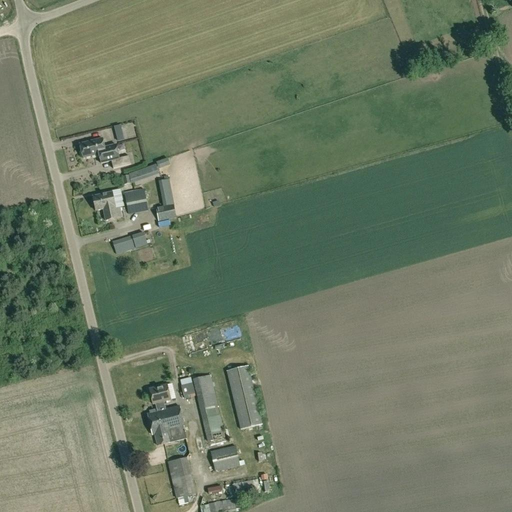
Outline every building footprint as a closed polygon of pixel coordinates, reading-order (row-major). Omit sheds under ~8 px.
[(118,143),(125,141),(123,134),(116,135),(118,143)] [(83,158),(99,154),(101,163),(111,161),(113,168),(131,164),(129,155),(119,158),(116,144),(105,147),(102,138),(79,144),(83,158)] [(159,171),(157,165),(136,172),(139,179),(158,172),(159,171)] [(122,176),(124,184),(131,183),(129,175),(122,176)] [(159,182),(163,206),(156,208),(158,221),(176,218),(169,180),(159,182)] [(128,213),(148,210),(144,189),(124,193),(128,213)] [(105,221),(122,217),(120,208),(116,209),(112,192),(93,196),(96,211),(103,209),(105,221)] [(133,216),(136,223),(150,218),(147,211),(133,216)] [(142,235),(133,237),(112,243),(116,254),(145,247),(142,235)] [(172,235),(167,237),(171,245),(176,243),(172,235)] [(169,250),(172,261),(178,260),(176,249),(169,250)] [(189,336),(193,349),(206,345),(203,332),(189,336)] [(171,342),(173,346),(177,345),(180,352),(192,348),(188,336),(171,342)] [(227,372),(241,431),(262,426),(248,367),(227,372)] [(181,377),(182,382),(193,379),(191,374),(181,377)] [(228,445),(211,376),(192,380),(209,449),(228,445)] [(195,397),(192,384),(181,387),(184,400),(195,397)] [(168,432),(184,428),(179,407),(165,410),(163,402),(171,400),(167,385),(149,390),(153,405),(155,404),(157,412),(155,412),(155,410),(149,411),(150,413),(147,414),(152,435),(155,435),(157,446),(171,443),(168,432)] [(132,403),(122,406),(124,414),(134,411),(132,403)] [(236,446),(210,452),(215,473),(241,467),(236,446)] [(175,492),(189,491),(187,455),(173,456),(175,492)] [(208,483),(209,491),(222,490),(221,482),(208,483)] [(238,510),(238,499),(224,498),(223,509),(238,510)] [(203,502),(203,510),(223,509),(223,501),(203,502)]
